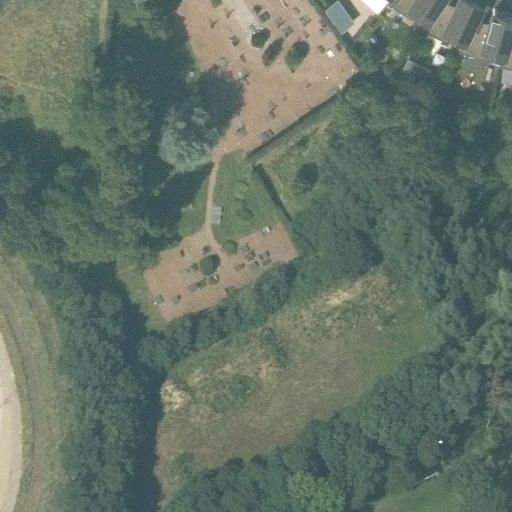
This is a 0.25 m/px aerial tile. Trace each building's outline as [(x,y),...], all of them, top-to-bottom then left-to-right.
[(346,10),(338,0),(335,0),(325,8),(333,19),(346,10)] [(366,0),(378,11),(388,1),(388,0),(366,0)] [(437,6),(441,0),(388,0),(388,1),(413,18),(417,11),(428,18),(429,17),(437,6)] [(471,26),(472,26),(483,3),(476,0),(457,0),(454,8),(450,6),(447,7),(445,10),(437,6),(429,17),(428,18),(428,19),(422,28),(450,41),(453,33),(465,38),(466,37),(466,38),(471,26)] [(509,40),(510,40),(511,32),(511,14),(493,9),(489,25),(485,24),(482,26),(481,29),(472,26),(471,26),(466,38),(466,37),(465,38),(466,39),(460,51),(490,59),(492,50),(505,54),(505,53),(506,53),(509,40)] [(511,40),(510,40),(509,40),(506,53),(505,53),(505,54),(506,54),(502,65),(511,66),(511,40)] [(423,82),(428,72),(414,65),(406,62),(401,72),(409,76),(423,82)]
